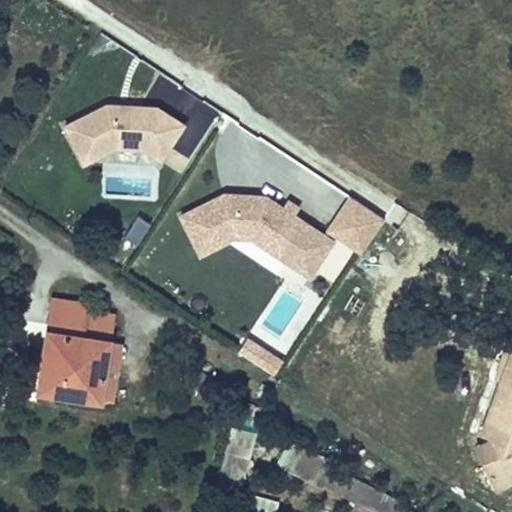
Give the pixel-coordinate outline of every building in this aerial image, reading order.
[(106,104),(64,125),(83,162),(114,146),(142,148),(150,135),(168,146),(182,124),(156,107),(106,104)] [(168,146),(150,135),(142,148),(159,159),(168,146)] [(250,239),(284,262),(308,225),(293,215),(297,208),(285,201),(281,207),(264,196),(223,193),(180,215),(199,253),(231,237),(250,239)] [(360,253),(383,218),(348,195),(325,230),(360,253)] [(150,224),(136,215),(123,236),(137,245),(150,224)] [(87,304),(52,299),(47,332),(53,333),(47,367),(41,367),(38,389),(99,399),(102,380),(114,382),(120,343),(109,341),(82,337),(86,311),(87,304)] [(86,311),(82,337),(109,341),(112,315),(86,311)] [(47,332),(41,367),(47,367),(53,333),(47,332)] [(285,358),(250,335),(242,348),(277,370),(285,358)] [(508,412),(499,438),(511,465),(493,475),(501,490),(511,484),(511,349),(501,377),(506,379),(496,407),(508,412)] [(114,382),(102,380),(99,399),(111,401),(114,382)] [(231,400),(230,410),(260,417),(262,409),(231,400)] [(508,412),(496,407),(486,433),(499,438),(508,412)] [(254,434),(233,428),(220,472),(242,478),(254,434)] [(499,438),(480,447),(493,475),(511,465),(499,438)] [(401,500),(298,445),(288,465),(377,511),(394,511),(398,506),(401,500)] [(256,493),(252,508),(265,511),(275,511),(279,500),(256,493)]
